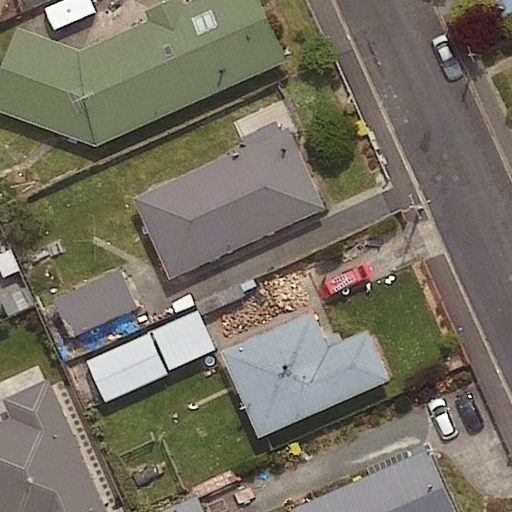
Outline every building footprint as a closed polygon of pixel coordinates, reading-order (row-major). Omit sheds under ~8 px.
[(286,56),(260,0),(182,0),(79,46),(17,24),(0,72),(0,108),(94,142),(286,56)] [(325,204),(288,123),(132,194),(169,275),(325,204)] [(142,311),(126,275),(60,304),(76,340),(142,311)] [(328,344),(312,307),(221,348),(258,433),(390,375),(368,326),(328,344)] [(219,354),(200,314),(92,364),(111,405),(219,354)] [(109,511),(48,374),(0,395),(9,414),(0,417),(0,511),(109,511)] [(456,511),(426,443),(289,505),(291,511),(456,511)] [(177,511),(207,511),(202,501),(177,511)]
